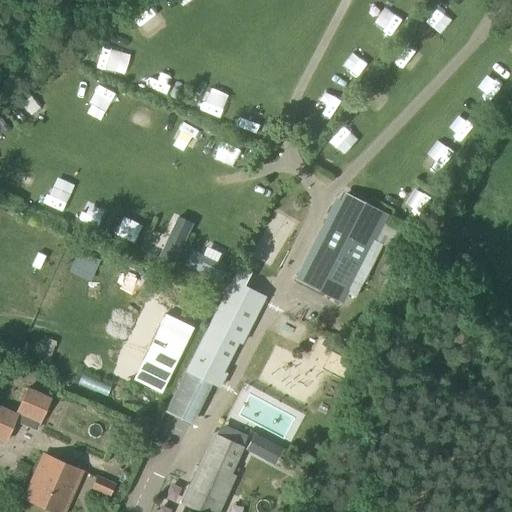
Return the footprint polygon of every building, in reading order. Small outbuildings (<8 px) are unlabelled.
[(171,0),(183,21),(199,11),(192,0),(171,0)] [(430,27),(448,38),(460,21),(442,9),(430,27)] [(394,11),(380,23),(394,39),(408,28),(394,11)] [(144,47),(158,36),(146,21),(132,32),(144,47)] [(411,50),(402,65),(418,75),(427,60),(411,50)] [(124,70),(123,53),(104,54),(105,70),(124,70)] [(361,85),(375,70),(365,62),(352,77),(361,85)] [(164,74),(156,91),(172,99),(180,82),(164,74)] [(99,102),(121,109),(125,97),(103,90),(99,102)] [(382,91),(369,105),(385,119),(397,104),(382,91)] [(225,123),(233,106),(217,98),(209,116),(225,123)] [(42,127),(54,113),(38,99),(26,113),(42,127)] [(146,108),(136,126),(155,137),(165,119),(146,108)] [(182,146),(196,153),(205,134),(191,127),(182,146)] [(347,133),(335,148),(351,160),(363,145),(347,133)] [(400,255),(409,237),(383,224),(387,215),(343,192),(331,215),(302,271),(356,298),(382,246),(400,255)] [(128,241),(143,249),(160,218),(146,210),(128,241)] [(157,253),(174,261),(192,222),(175,214),(157,253)] [(191,249),(185,262),(223,279),(229,266),(191,249)] [(241,345),(265,299),(243,288),(251,273),(237,266),(164,411),(192,426),(212,384),(219,388),(226,374),(224,373),(238,344),(241,345)] [(199,333),(171,319),(137,382),(167,398),(199,333)] [(27,387),(15,413),(17,414),(14,421),(15,423),(36,432),(51,398),(27,387)] [(14,421),(17,414),(15,413),(0,406),(0,438),(5,441),(14,421)] [(142,438),(150,419),(137,413),(129,432),(142,438)] [(230,475),(243,447),(216,435),(203,463),(200,461),(181,503),(201,511),(219,511),(235,477),(230,475)] [(246,451),(261,459),(270,443),(255,435),(246,451)] [(51,511),(63,511),(81,471),(44,455),(24,500),(51,511)] [(309,463),(297,458),(293,466),(305,471),(309,463)] [(109,498),(115,486),(96,477),(91,490),(109,498)]
